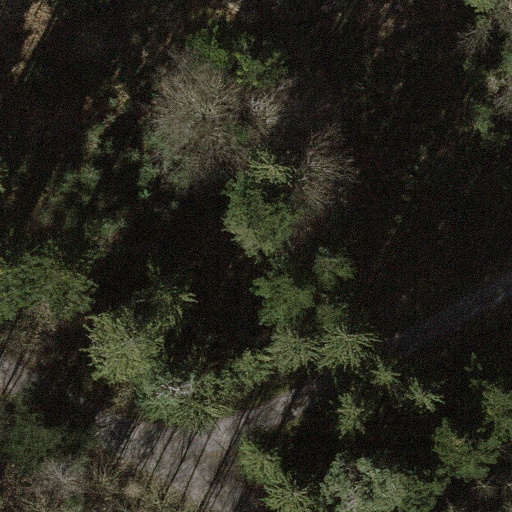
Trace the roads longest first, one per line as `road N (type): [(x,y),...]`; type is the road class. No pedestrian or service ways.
road 1 (track): [(511,279),(346,378),(160,459)]
road 2 (track): [(0,371),(242,511)]
